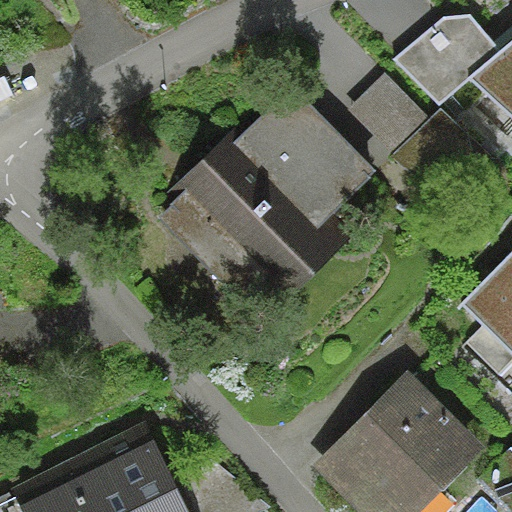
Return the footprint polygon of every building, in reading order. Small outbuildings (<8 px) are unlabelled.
[(511,34),(468,74),(511,113),(511,34)] [(171,212),(164,219),(235,291),(242,284),(249,291),(365,178),(281,92),(215,156),(204,145),(201,147),(212,159),(165,205),(171,212)] [(386,157),(387,159),(398,148),(410,157),(422,164),(436,168),(450,169),(469,166),(488,158),(435,109),(386,157)] [(511,251),(491,272),(511,292),(511,251)] [(322,465),(369,511),(399,511),(463,447),(402,385),(322,465)] [(0,511),(173,511),(136,437),(19,495),(21,497),(0,507),(0,511)] [(511,460),(502,451),(485,470),(484,476),(478,483),(484,484),(511,511),(511,509),(511,460)]
